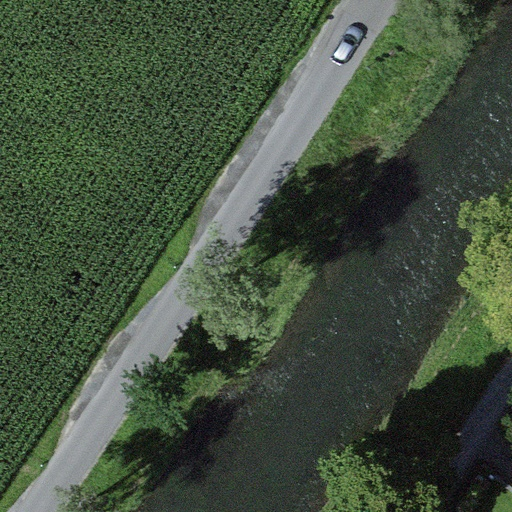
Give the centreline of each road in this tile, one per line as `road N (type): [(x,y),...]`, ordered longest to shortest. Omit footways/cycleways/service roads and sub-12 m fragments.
road 1 (unclassified): [(42,511),(375,0)]
road 2 (track): [(511,376),(419,511)]
